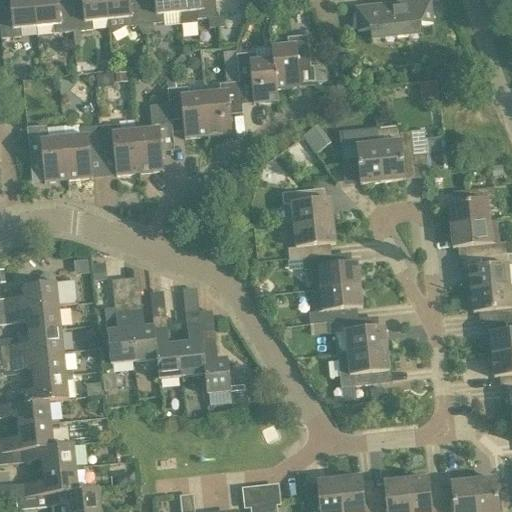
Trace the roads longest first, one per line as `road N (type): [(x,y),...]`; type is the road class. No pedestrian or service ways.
road 1 (residential): [(327,441),(451,433),(437,326),(407,210)]
road 2 (residential): [(153,248),(219,275),(244,301),(327,441)]
road 3 (residential): [(153,248),(198,187),(315,104)]
road 4 (residential): [(16,225),(66,219),(153,248)]
road 5 (residential): [(201,487),(285,477),(327,441)]
